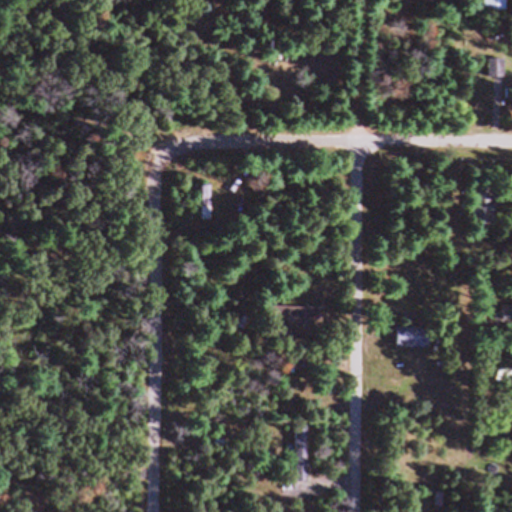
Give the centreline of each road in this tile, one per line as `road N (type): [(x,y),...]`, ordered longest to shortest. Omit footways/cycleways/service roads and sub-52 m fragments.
road 1 (residential): [(354,511),(358,0)]
road 2 (residential): [(158,158),(184,136),(511,137)]
road 3 (residential): [(156,511),(158,158)]
